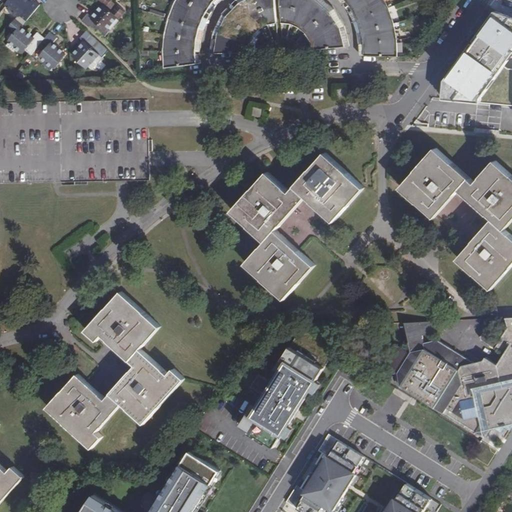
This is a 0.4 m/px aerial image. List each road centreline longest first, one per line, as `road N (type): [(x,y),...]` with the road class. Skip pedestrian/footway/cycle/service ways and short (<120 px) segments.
road 1 (residential): [(355,67),(205,71),(207,39),(228,0)]
road 2 (residential): [(482,0),(434,68),(355,67)]
